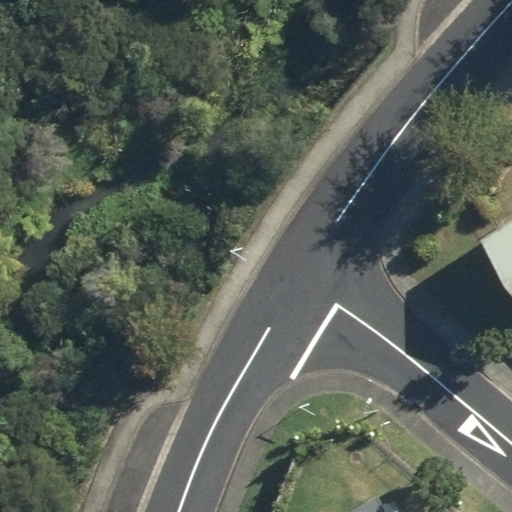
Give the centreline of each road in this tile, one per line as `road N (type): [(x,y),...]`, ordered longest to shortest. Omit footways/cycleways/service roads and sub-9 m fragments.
road 1 (residential): [(310,269),(414,108),(511,6)]
road 2 (residential): [(181,511),(205,446),(310,269)]
road 3 (residential): [(310,269),(511,441)]
